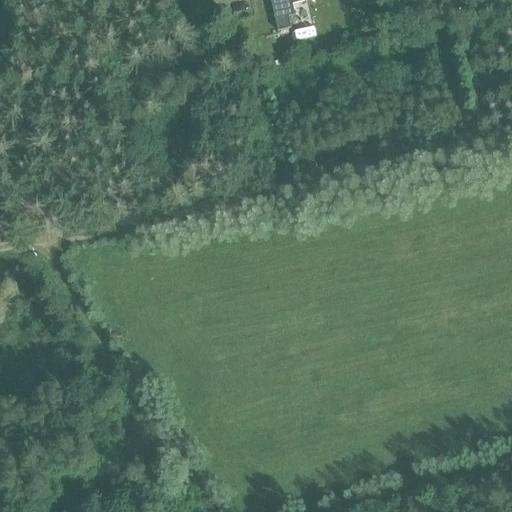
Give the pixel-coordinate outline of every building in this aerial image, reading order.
[(271,0),(278,30),(291,27),(288,15),(294,13),(292,2),(298,0),(271,0)] [(453,58),(440,61),(442,73),(456,70),(453,58)] [(99,80),(107,100),(125,92),(117,72),(99,80)] [(168,150),(150,153),(153,172),(171,169),(168,150)] [(198,176),(210,163),(203,157),(191,169),(198,176)]
